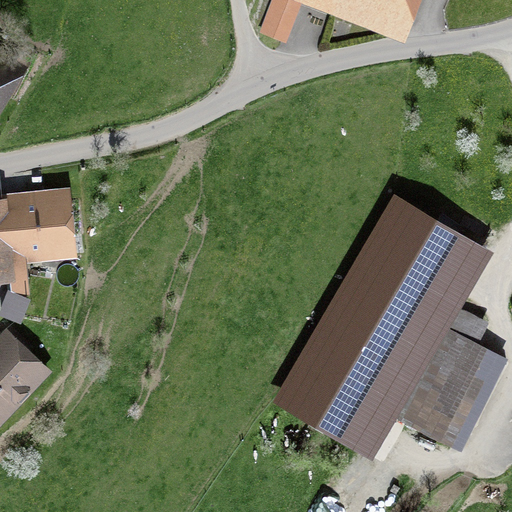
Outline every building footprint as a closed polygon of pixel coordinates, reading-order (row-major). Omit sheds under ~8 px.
[(298,2),(291,0),(272,0),(261,29),(283,38),(298,2)] [(308,0),(407,35),(419,0),(308,0)] [(0,120),(33,63),(0,43),(0,120)] [(69,186),(0,194),(0,280),(25,277),(23,262),(78,255),(69,186)] [(0,425),(56,369),(10,324),(0,334),(0,425)] [(499,349),(446,324),(402,418),(455,443),(499,349)]
